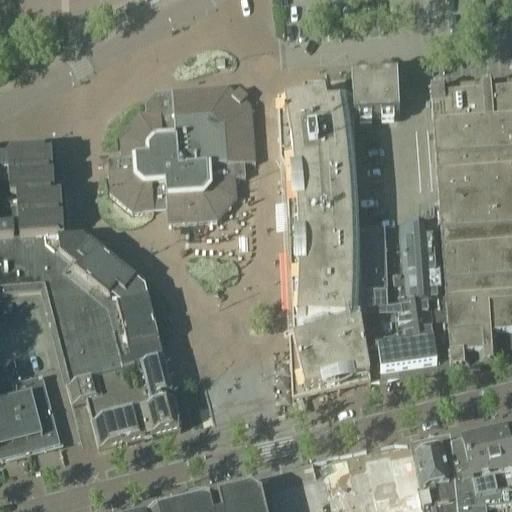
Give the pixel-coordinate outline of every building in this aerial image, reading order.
[(400,121),(398,75),(352,77),(354,108),(354,123),(400,121)] [(511,87),(431,93),(435,154),(440,227),(451,373),(469,372),(469,375),(480,374),(479,368),(498,366),(497,356),(511,355),(511,87)] [(228,91),(152,97),(144,107),(144,118),(140,118),(119,142),(121,158),(107,160),(110,199),(133,218),(167,215),(168,229),(218,225),(237,203),(235,181),(245,180),(244,167),(257,166),(253,110),(245,104),(248,100),(239,93),(236,97),(228,91)] [(321,94),(278,103),(280,131),(281,164),(286,174),(293,343),(289,344),(292,405),(326,398),(370,387),(369,380),(361,328),(359,328),(360,289),(360,262),(359,233),(354,123),(354,108),(327,109),(326,98),(325,97),(325,96),(324,95),(323,94),(321,94)] [(51,153),(0,158),(0,291),(44,289),(64,366),(69,388),(75,408),(82,406),(87,405),(96,439),(99,453),(109,450),(181,433),(159,348),(144,292),(129,279),(82,240),(64,241),(60,196),(54,196),(51,153)] [(385,232),(359,233),(360,262),(360,289),(359,328),(361,328),(362,333),(369,380),(398,375),(399,378),(405,382),(415,380),(420,374),(424,376),(451,373),(440,227),(411,229),(412,238),(410,238),(412,264),(402,265),(405,308),(389,310),(385,232)] [(0,463),(61,448),(43,380),(12,388),(15,401),(0,404),(0,463)] [(503,432),(450,444),(456,511),(484,511),(484,510),(511,505),(511,509),(511,508),(511,469),(503,432)] [(456,511),(449,444),(415,451),(415,454),(416,459),(417,460),(417,461),(417,464),(419,473),(424,492),(419,493),(423,511),(429,509),(429,511),(456,511)] [(413,448),(345,464),(355,511),(429,511),(429,509),(423,511),(419,493),(424,492),(419,473),(415,453),(414,454),(413,448)] [(262,511),(257,491),(217,501),(215,511),(262,511)] [(215,511),(217,501),(169,511),(215,511)]
